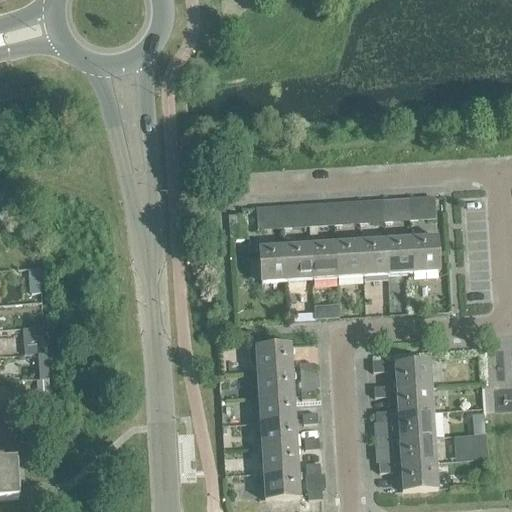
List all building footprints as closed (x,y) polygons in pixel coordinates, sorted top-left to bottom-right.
[(406,201),(407,223),(416,223),(415,201),(406,201)] [(381,203),(382,225),(391,224),(390,202),(381,203)] [(356,204),(357,226),(366,226),(365,204),(356,204)] [(331,206),(332,228),(341,227),(339,205),(331,206)] [(314,207),(312,207),(305,207),(307,229),(316,229),(314,207)] [(280,209),(282,231),(290,230),(289,208),(280,209)] [(255,211),(256,233),(265,232),(264,210),(255,211)] [(229,214),(230,238),(246,237),(245,213),(229,214)] [(434,240),(409,241),(411,276),(436,275),(438,275),(436,239),(434,239),(434,240)] [(409,241),(384,243),(386,278),(411,276),(409,241)] [(384,243),(359,244),(361,280),(386,278),(384,243)] [(359,244),(334,246),(336,281),(361,280),(359,244)] [(334,246),(309,247),(311,283),(336,281),(334,246)] [(309,247),(284,249),(286,284),(311,283),(309,247)] [(286,284),(284,249),(259,250),(257,250),(260,286),(261,286),(286,284)] [(40,271),(27,272),(28,296),(41,296),(40,271)] [(306,316),(289,317),(289,325),(307,324),(306,316)] [(34,331),(22,332),(22,345),(35,344),(34,331)] [(254,351),(255,376),(291,374),(289,349),(290,349),(289,348),(253,350),(253,351),(254,351)] [(386,375),(385,367),(385,364),(371,365),(372,375),(386,375)] [(393,368),(395,393),(430,390),(429,366),(429,364),(393,367),(393,368)] [(298,367),(299,378),(313,377),(312,366),(298,367)] [(255,376),(257,401),(292,399),(291,374),(255,376)] [(373,390),(373,401),(387,400),(387,389),(373,390)] [(395,393),(396,418),(432,416),(430,390),(395,393)] [(300,392),(300,403),(315,402),(314,391),(300,392)] [(257,401),(259,427),(294,424),(292,399),(257,401)] [(374,415),(375,426),(389,425),(388,414),(374,415)] [(301,417),(302,428),(316,427),(315,416),(301,417)] [(396,418),(398,443),(433,441),(432,416),(396,418)] [(259,427),(260,452),(295,449),(294,424),(259,427)] [(376,440),(376,451),(390,450),(390,440),(376,440)] [(398,443),(400,468),(435,466),(433,441),(398,443)] [(303,442),(303,453),(318,452),(317,442),(303,442)] [(260,452),(262,477),(297,475),(295,449),(260,452)] [(0,502),(11,502),(9,464),(0,464),(0,502)] [(377,466),(378,476),(392,475),(391,465),(377,466)] [(435,466),(400,468),(401,493),(401,494),(437,492),(437,491),(436,491),(435,466)] [(304,468),(305,478),(319,477),(319,467),(304,468)] [(297,475),(262,477),(263,502),(263,503),(299,501),(299,500),(297,475)] [(306,493),(307,503),(321,503),(320,492),(306,493)]
